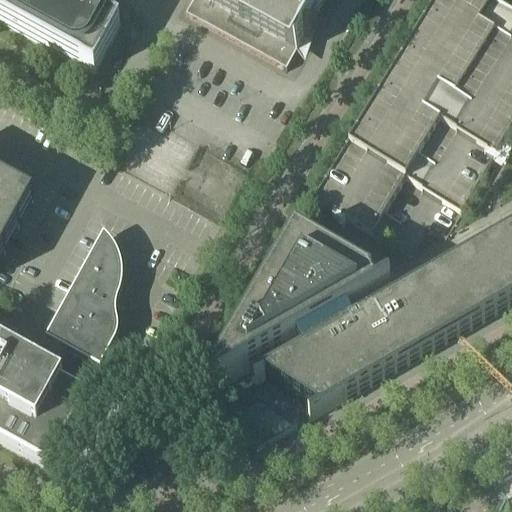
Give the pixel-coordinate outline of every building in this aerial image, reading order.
[(0,0),(0,23),(95,75),(121,29),(67,0),(0,0)] [(196,0),(186,18),(287,73),(304,42),(309,45),(318,28),(313,25),(327,0),(196,0)] [(443,0),(442,0),(314,212),(399,260),(444,244),(511,141),(511,20),(480,0),(467,0),(461,11),(443,0)] [(0,265),(34,203),(0,184),(0,265)] [(511,236),(366,321),(360,311),(391,293),(390,291),(376,298),(372,290),(373,288),(295,242),(213,383),(216,384),(219,388),(200,399),(202,402),(208,398),(246,376),(285,354),(290,363),(255,384),(256,387),(266,381),(318,416),(309,421),(311,424),(317,420),(345,403),(345,404),(511,308),(511,236)] [(0,442),(48,469),(89,397),(55,378),(67,358),(101,375),(117,346),(119,340),(119,335),(119,329),(117,323),(117,317),(118,310),(123,294),(124,285),(123,278),(123,272),(119,262),(119,261),(117,257),(113,251),(109,245),(104,241),(50,338),(47,345),(55,350),(43,372),(0,347),(0,442)] [(268,430),(244,443),(258,452),(257,452),(258,454),(276,444),(268,430)]
